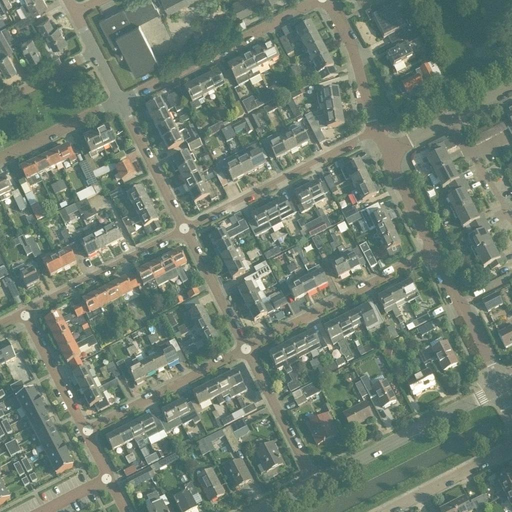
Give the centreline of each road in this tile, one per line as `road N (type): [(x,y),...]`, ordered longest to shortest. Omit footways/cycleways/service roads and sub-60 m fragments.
road 1 (residential): [(119,101),(316,0)]
road 2 (residential): [(183,228),(374,130)]
road 3 (residential): [(246,349),(434,250)]
road 4 (tertiary): [(315,481),(496,389)]
road 5 (residential): [(83,432),(246,349)]
road 6 (residential): [(23,313),(183,228)]
road 7 (residential): [(496,389),(434,250)]
road 8 (residential): [(315,481),(246,349)]
road 9 (residential): [(183,228),(119,101)]
road 10 (residential): [(374,130),(347,39),(325,0)]
road 11 (residential): [(387,511),(511,448)]
road 12 (residential): [(246,349),(183,228)]
road 13 (residential): [(83,432),(23,313)]
road 14 (residential): [(0,160),(119,101)]
road 15 (residential): [(511,238),(452,119)]
